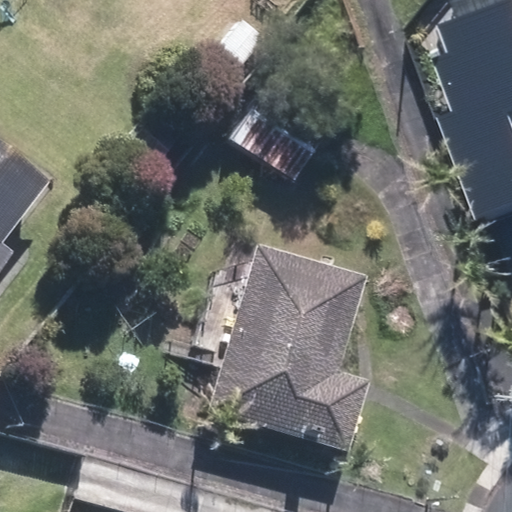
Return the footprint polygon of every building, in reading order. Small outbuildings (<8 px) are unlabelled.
[(439,120),(477,220),(511,206),(511,135),(503,110),(511,106),(511,7),(509,1),(438,28),(448,56),(430,63),(450,116),(439,120)] [(272,35),(237,9),(200,61),(235,87),(272,35)] [(257,89),(222,144),(283,183),(319,128),(257,89)] [(0,241),(44,183),(0,149),(0,259),(6,252),(0,247),(0,241)] [(258,248),(209,406),(345,448),(365,381),(335,372),(363,280),(258,248)]
